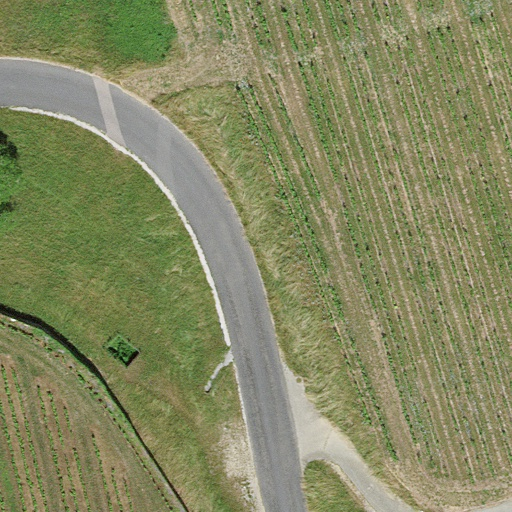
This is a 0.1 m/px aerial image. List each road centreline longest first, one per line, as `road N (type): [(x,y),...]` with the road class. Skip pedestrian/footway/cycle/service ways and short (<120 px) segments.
road 1 (unclassified): [(0,89),(69,96),(178,172),(240,288),(264,414)]
road 2 (track): [(399,511),(372,495),(306,413),(260,390)]
